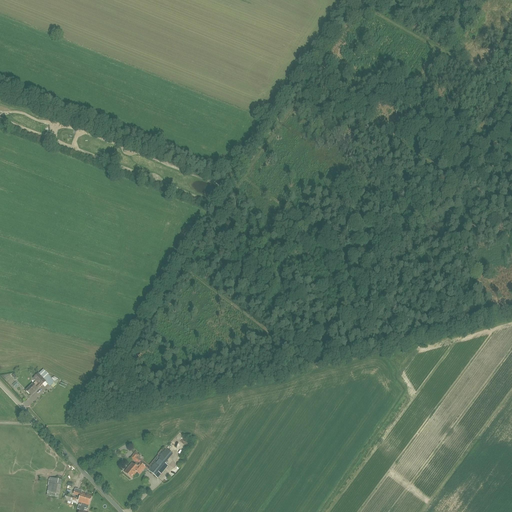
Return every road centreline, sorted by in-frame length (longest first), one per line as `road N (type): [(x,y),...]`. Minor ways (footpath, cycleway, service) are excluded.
road 1 (track): [(511,96),(318,342),(290,344),(185,268),(358,1),(506,87)]
road 2 (track): [(275,335),(148,372),(130,353),(185,268)]
road 3 (track): [(302,88),(511,213)]
road 4 (track): [(511,306),(383,337),(352,301)]
road 5 (unclassified): [(121,511),(0,384)]
road 6 (track): [(373,272),(243,178)]
